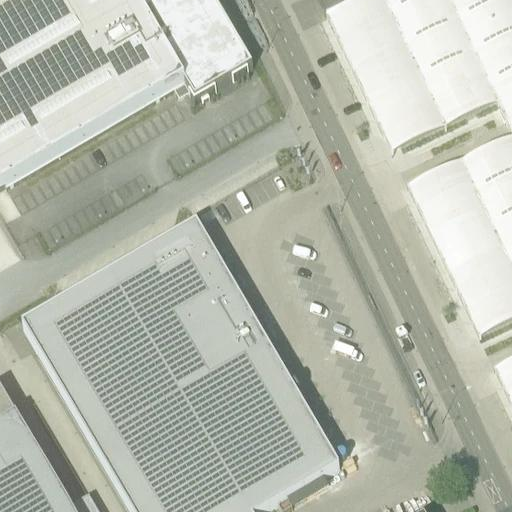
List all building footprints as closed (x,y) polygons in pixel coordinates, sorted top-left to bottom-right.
[(0,0),(0,196),(183,90),(194,109),(215,96),(215,95),(232,85),(232,86),(248,77),(247,76),(252,73),(209,0),(0,0)] [(316,0),(326,21),(370,0),(316,0)] [(511,0),(370,0),(326,21),(358,89),(383,142),(390,157),(391,159),(392,158),(400,154),(496,108),(511,141),(511,0)] [(511,143),(407,193),(479,343),(511,327),(511,143)] [(25,331),(22,333),(126,511),(273,511),(338,473),(196,231),(189,235),(25,331)] [(511,366),(494,375),(511,413),(511,366)] [(93,511),(88,503),(72,511),(68,511),(0,395),(0,511),(93,511)]
